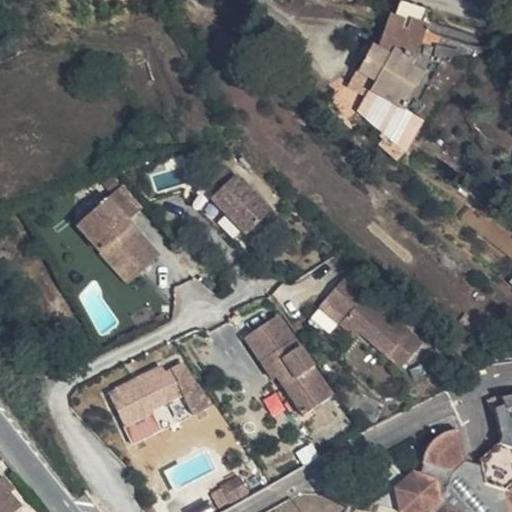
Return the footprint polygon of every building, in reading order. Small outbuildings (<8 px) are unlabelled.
[(135,0),(114,0),(115,2),(120,3),(118,29),(110,29),(109,46),(116,46),(138,48),(140,20),(135,0)] [(362,68),(348,91),(365,100),(359,112),(398,131),(417,95),(401,87),(404,81),(409,82),(421,44),(414,43),(419,24),(392,15),(386,32),(381,30),(370,71),(362,68)] [(109,46),(110,29),(101,29),(100,46),(109,46)] [(215,59),(217,42),(190,36),(185,54),(215,59)] [(365,100),(348,91),(341,102),(359,112),(365,100)] [(398,131),(359,112),(350,130),(402,166),(415,142),(398,131)] [(239,173),(215,197),(250,233),(274,209),(239,173)] [(144,269),(159,255),(128,219),(143,206),(124,185),(79,224),(119,269),(133,256),(144,269)] [(215,197),(208,204),(243,240),(250,233),(215,197)] [(133,256),(119,269),(130,282),(144,269),(133,256)] [(421,343),(348,279),(328,302),(348,319),(342,325),(358,339),(363,332),(401,365),(421,343)] [(321,394),(271,318),(238,337),(264,376),(269,376),(292,412),(321,394)] [(120,394),(111,398),(127,429),(151,416),(160,412),(157,406),(185,391),(195,411),(210,404),(187,360),(166,370),(163,364),(117,388),(120,394)] [(511,511),(511,389),(511,398),(501,399),(505,432),(482,452),(480,457),(465,452),(459,422),(449,425),(438,431),(431,438),(427,447),(425,455),(419,462),(411,460),(391,478),(395,504),(418,511),(511,511)] [(151,416),(127,429),(137,449),(161,438),(151,416)] [(237,477),(222,487),(230,501),(246,493),(237,477)] [(0,511),(18,511),(20,511),(0,484),(0,511)] [(230,501),(222,487),(208,494),(217,509),(230,501)]
